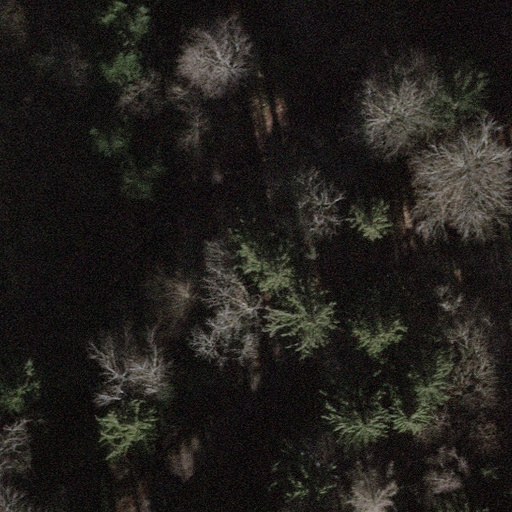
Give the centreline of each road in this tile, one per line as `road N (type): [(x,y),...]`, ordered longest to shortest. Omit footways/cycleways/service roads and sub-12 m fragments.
road 1 (track): [(511,4),(378,56),(0,308)]
road 2 (track): [(171,511),(329,326),(455,209),(511,139)]
